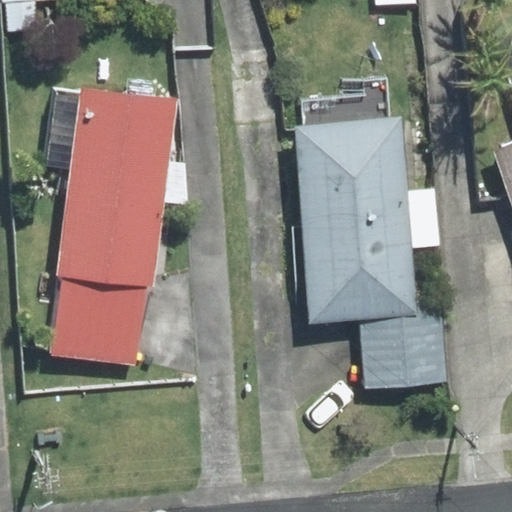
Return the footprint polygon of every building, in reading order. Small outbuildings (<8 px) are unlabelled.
[(511,76),(509,77),(511,86),(511,144),(495,150),(511,197),(511,76)] [(175,102),(83,91),(60,273),(65,273),(146,283),(153,284),(175,102)] [(409,190),(403,117),(295,126),(311,323),(360,319),(416,314),(415,300),(411,247),(438,245),(434,188),(409,190)] [(146,283),(65,273),(52,352),(134,364),(146,283)] [(416,314),(360,319),(365,387),(446,381),(440,298),(415,300),(416,314)]
